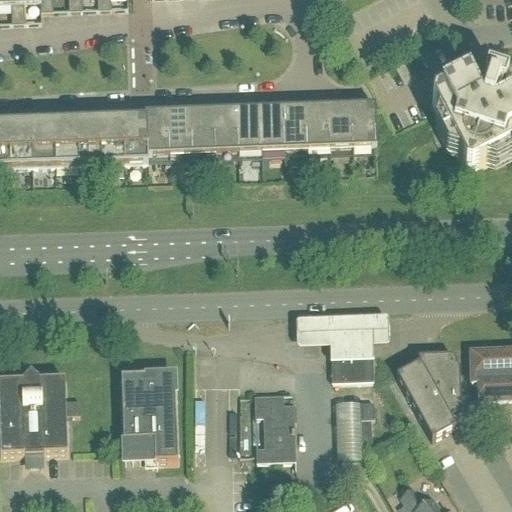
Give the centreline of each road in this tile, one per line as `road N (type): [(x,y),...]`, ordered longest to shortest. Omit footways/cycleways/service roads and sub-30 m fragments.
road 1 (secondary): [(0,316),(511,292)]
road 2 (secondary): [(511,243),(0,256)]
road 3 (residential): [(0,117),(309,97),(298,4)]
road 4 (residential): [(298,4),(0,48)]
